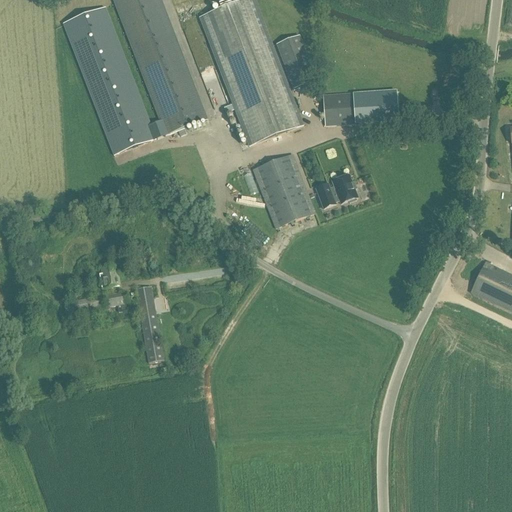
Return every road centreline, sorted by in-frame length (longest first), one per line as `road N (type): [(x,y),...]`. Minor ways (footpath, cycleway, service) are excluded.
road 1 (unclassified): [(414,336),(263,266),(179,193),(162,190),(0,229)]
road 2 (unclassified): [(414,336),(464,240),(497,0)]
road 3 (unclassified): [(382,511),(386,404),(414,336)]
